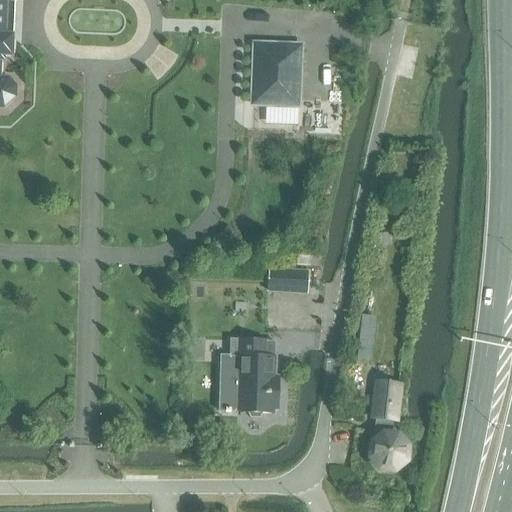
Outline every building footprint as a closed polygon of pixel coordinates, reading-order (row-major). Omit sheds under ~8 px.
[(0,0),(0,107),(2,108),(13,98),(14,88),(7,81),(0,80),(0,61),(1,62),(1,60),(1,57),(9,58),(10,39),(2,39),(3,0),(0,0)] [(251,44),(249,109),(299,110),(301,45),(299,45),(275,44),(251,44)] [(296,255),(296,266),(310,266),(310,255),(296,255)] [(266,293),(306,296),(308,273),(267,270),(266,293)] [(374,318),(361,317),(356,360),(370,361),(374,318)] [(191,341),(189,341),(189,347),(189,363),(197,363),(203,364),(204,357),(204,341),(191,341)] [(276,411),(277,393),(272,393),(273,359),(263,359),(264,343),(230,342),(229,359),(237,359),(236,414),(246,414),(249,419),(258,419),(261,415),(272,415),(272,411),(276,411)] [(404,462),(405,450),(395,437),(391,436),(392,423),(397,424),(401,385),(376,382),(372,422),(374,422),(373,433),(377,438),(369,443),(369,462),(378,471),(391,472),(404,462)]
